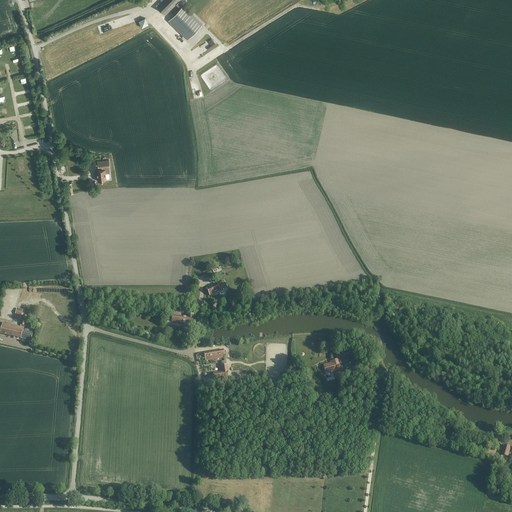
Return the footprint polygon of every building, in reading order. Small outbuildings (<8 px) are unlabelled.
[(168,20),(187,39),(202,24),(183,5),(179,1),(179,0),(164,0),(157,8),(165,15),(175,5),(179,9),(168,20)] [(145,18),(139,21),(142,27),(148,24),(145,18)] [(96,170),(97,181),(106,180),(105,174),(109,173),(109,166),(109,160),(97,161),(98,167),(101,167),(101,170),(96,170)] [(204,274),(206,280),(214,276),(211,271),(204,274)] [(206,289),(209,296),(220,291),(227,288),(224,281),(216,285),(216,284),(206,289)] [(172,315),(171,321),(192,324),(192,318),(177,316),(177,312),(173,311),(172,315)] [(0,333),(30,342),(32,333),(22,330),(23,327),(2,322),(0,328),(0,333)] [(203,354),(202,355),(202,358),(205,358),(205,360),(223,357),(223,355),(222,349),(204,352),(204,353),(203,353),(203,354)] [(341,366),(340,362),(349,360),(347,354),(336,357),(336,360),(330,362),(330,364),(323,366),(325,373),(332,372),(334,378),(343,375),(340,366),(341,366)] [(213,374),(214,380),(227,378),(226,366),(221,367),(222,373),(213,374)] [(504,445),(500,460),(507,461),(510,447),(504,445)]
